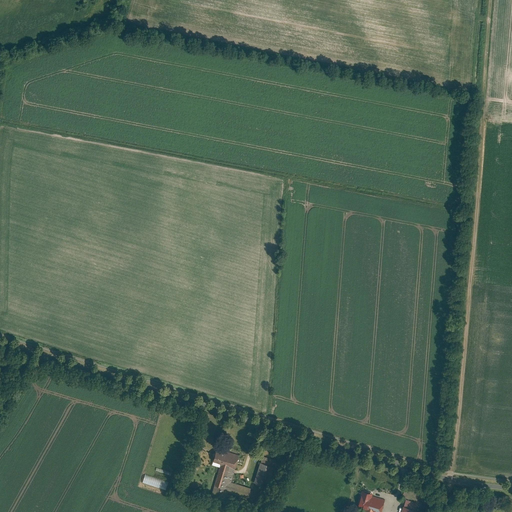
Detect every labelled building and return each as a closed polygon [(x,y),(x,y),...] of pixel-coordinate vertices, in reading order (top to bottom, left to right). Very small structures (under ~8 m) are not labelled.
[(242,485),(230,481),(237,457),(215,451),(211,464),(219,466),(212,492),(226,496),(228,490),(240,494),(242,485)] [(273,458),(262,455),(260,461),(271,465),(273,458)] [(270,465),(260,461),(253,481),(264,484),(270,465)] [(170,482),(146,474),(143,482),(167,490),(170,482)] [(381,511),(385,499),(372,495),(373,493),(362,490),(358,503),(367,506),(365,511),(381,511)] [(406,499),(404,505),(403,505),(401,511),(414,511),(416,509),(414,508),(416,502),(406,499)]
